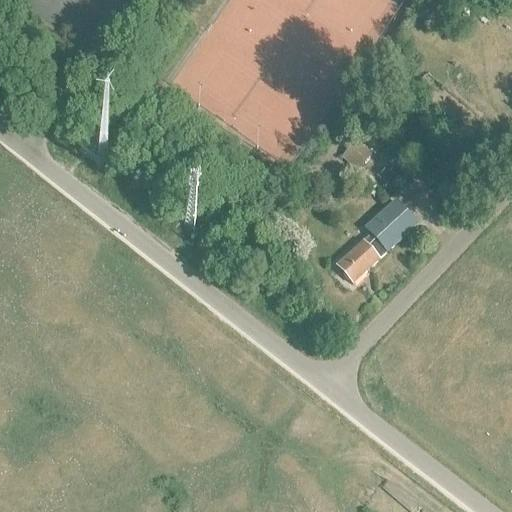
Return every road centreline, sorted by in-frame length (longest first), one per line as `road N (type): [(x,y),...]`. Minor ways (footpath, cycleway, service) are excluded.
road 1 (unclassified): [(325,388),(0,134)]
road 2 (unclassified): [(325,388),(511,190)]
road 3 (unclassified): [(484,511),(325,388)]
